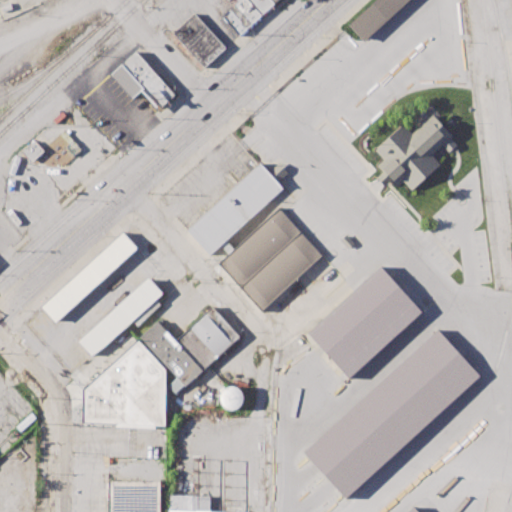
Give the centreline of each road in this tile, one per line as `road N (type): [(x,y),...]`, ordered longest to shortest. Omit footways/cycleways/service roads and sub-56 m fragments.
road 1 (secondary): [(329,0),(0,298)]
road 2 (residential): [(0,333),(43,387),(57,421),(57,511)]
road 3 (residential): [(123,186),(252,325)]
road 4 (residential): [(211,106),(118,0)]
